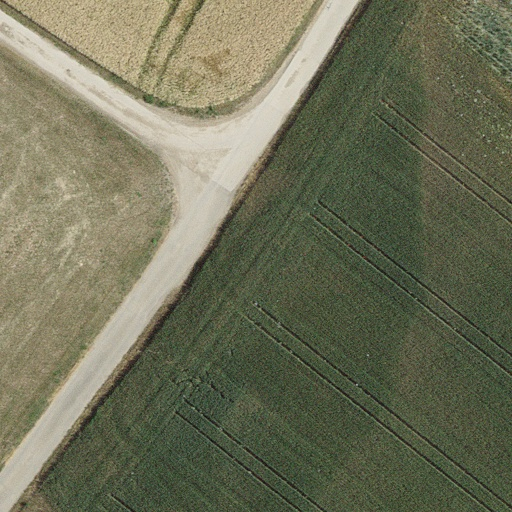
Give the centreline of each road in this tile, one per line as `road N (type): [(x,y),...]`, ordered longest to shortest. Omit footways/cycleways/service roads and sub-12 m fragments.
road 1 (track): [(0,491),(232,167)]
road 2 (track): [(0,13),(232,167)]
road 3 (track): [(232,167),(339,0)]
